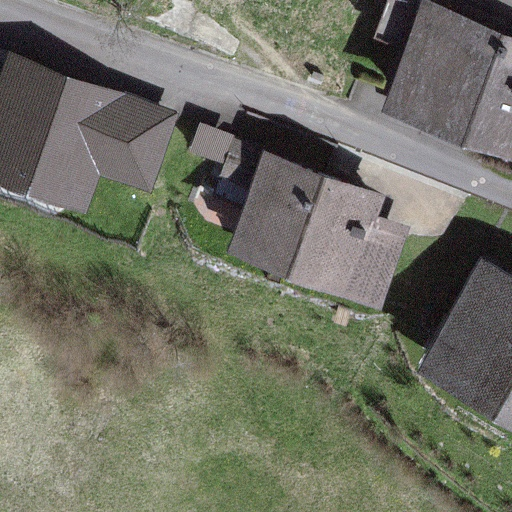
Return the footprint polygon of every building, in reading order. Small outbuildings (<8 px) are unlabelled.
[(125,0),(168,10),(170,0),(125,0)] [(511,42),(418,14),(384,123),(511,162),(511,42)] [(176,123),(7,72),(0,92),(0,180),(90,208),(100,173),(155,190),(176,123)] [(193,158),(237,171),(246,143),(201,130),(193,158)] [(272,148),(235,240),(392,303),(429,212),(272,148)] [(511,276),(492,264),(430,367),(511,416),(511,276)]
